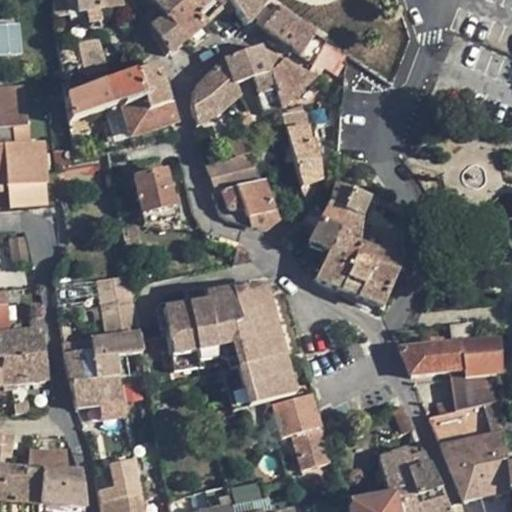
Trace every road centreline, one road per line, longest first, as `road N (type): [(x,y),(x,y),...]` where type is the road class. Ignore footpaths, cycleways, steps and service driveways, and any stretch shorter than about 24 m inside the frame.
road 1 (residential): [(456,511),(383,343),(344,309),(306,296),(268,251)]
road 2 (residential): [(35,221),(60,405),(84,458),(90,511)]
